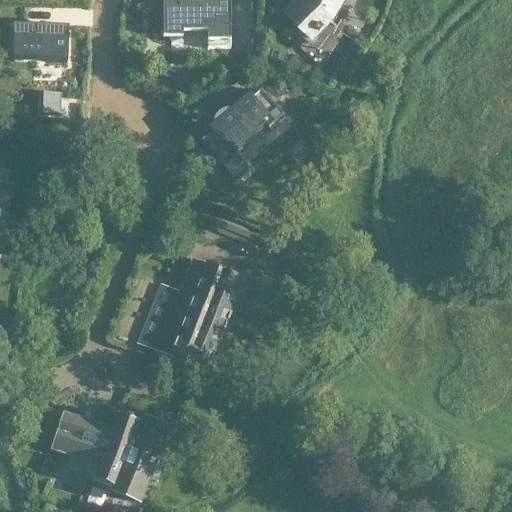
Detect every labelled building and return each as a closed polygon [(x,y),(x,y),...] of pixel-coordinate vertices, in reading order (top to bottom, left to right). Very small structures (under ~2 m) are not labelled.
[(204,6),(201,0),(192,0),(158,15),(170,43),(174,51),(207,51),(229,51),(229,6),(204,6)] [(316,0),(305,22),(291,18),(274,35),(314,46),(335,25),(347,0),(316,0)] [(68,29),(12,27),(11,63),(67,64),(68,29)] [(61,94),(42,94),(41,116),(60,116),(61,94)] [(211,176),(228,167),(220,153),(256,134),(260,142),(277,133),(260,100),(228,116),(227,116),(226,115),(225,115),(225,114),(224,114),(221,114),(220,114),(219,114),(217,114),(216,114),(214,115),(212,116),(211,117),(210,118),(209,119),(208,121),(207,123),(207,124),(206,128),(190,136),(211,176)] [(169,358),(207,373),(243,281),(242,280),(245,275),(240,273),(237,278),(192,259),(178,292),(160,285),(136,345),(169,358)] [(0,425),(13,430),(26,394),(4,386),(0,396),(0,425)] [(54,452),(98,467),(93,481),(112,489),(109,495),(138,506),(148,482),(150,483),(151,479),(157,481),(166,460),(160,457),(161,454),(159,453),(168,432),(143,422),(142,424),(139,423),(139,424),(132,421),(133,420),(128,418),(127,419),(117,415),(112,428),(67,414),(54,452)]
